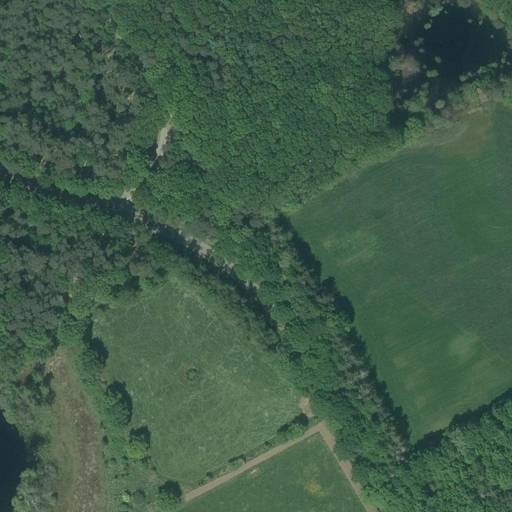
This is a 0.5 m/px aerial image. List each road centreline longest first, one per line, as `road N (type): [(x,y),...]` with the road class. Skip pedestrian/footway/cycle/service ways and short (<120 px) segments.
road 1 (unclassified): [(399,511),(303,337),(251,273),(191,231),(0,170)]
road 2 (track): [(124,211),(162,132),(158,102),(101,0)]
